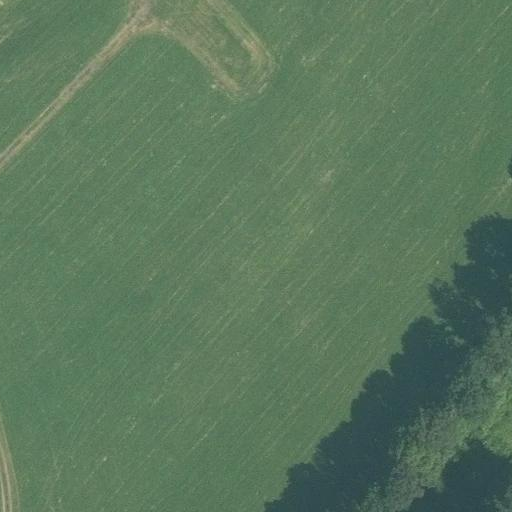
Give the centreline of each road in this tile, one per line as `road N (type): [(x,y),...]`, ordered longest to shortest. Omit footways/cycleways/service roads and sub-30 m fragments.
road 1 (track): [(0,161),(148,12)]
road 2 (track): [(238,92),(134,0)]
